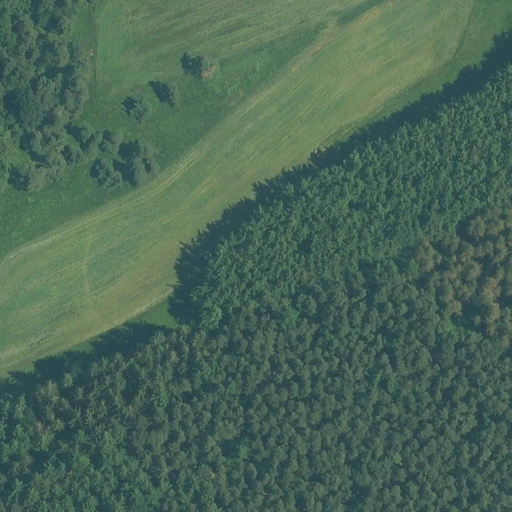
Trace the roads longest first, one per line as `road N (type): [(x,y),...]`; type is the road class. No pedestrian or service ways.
road 1 (track): [(0,481),(95,440),(228,346),(511,218)]
road 2 (track): [(220,511),(95,440)]
